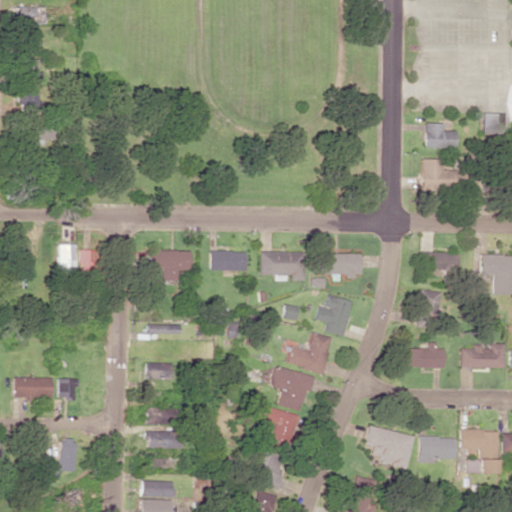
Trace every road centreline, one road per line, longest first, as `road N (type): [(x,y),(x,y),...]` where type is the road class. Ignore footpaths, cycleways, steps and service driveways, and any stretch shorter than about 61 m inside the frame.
road 1 (residential): [(390,222),(0,218)]
road 2 (residential): [(304,511),(377,336),(390,222)]
road 3 (residential): [(111,511),(114,219)]
road 4 (residential): [(390,222),(391,0)]
road 5 (residential): [(511,401),(406,398),(358,385)]
road 6 (residential): [(511,223),(390,222)]
